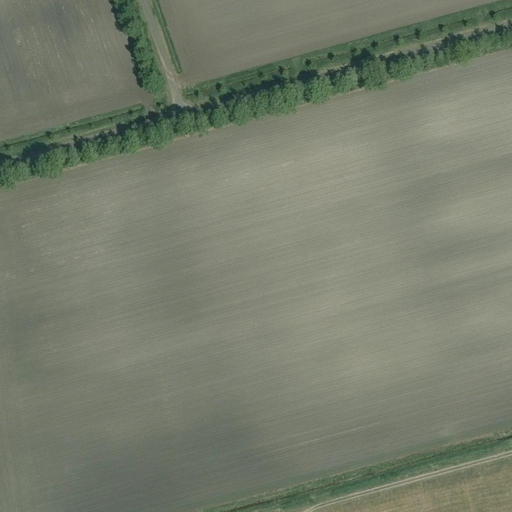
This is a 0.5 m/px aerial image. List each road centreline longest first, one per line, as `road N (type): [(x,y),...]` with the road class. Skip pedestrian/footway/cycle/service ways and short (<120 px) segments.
road 1 (residential): [(179,112),(511,24)]
road 2 (residential): [(0,160),(179,112)]
